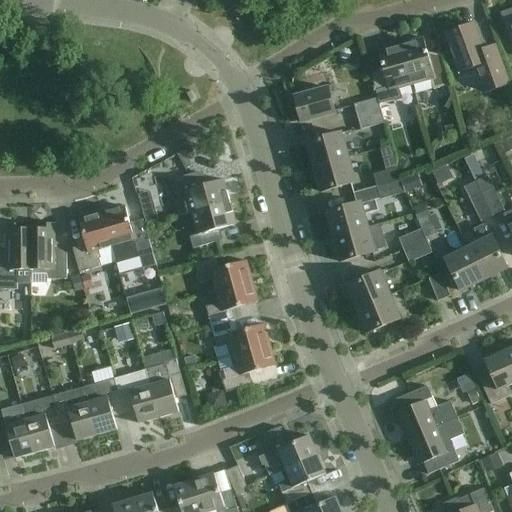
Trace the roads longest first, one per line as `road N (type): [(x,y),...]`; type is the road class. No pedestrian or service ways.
road 1 (residential): [(0,500),(335,381)]
road 2 (residential): [(335,381),(291,270),(243,89)]
road 3 (residential): [(0,187),(91,184),(243,89)]
road 4 (residential): [(447,0),(338,27),(243,89)]
road 5 (residential): [(335,381),(511,298)]
road 6 (residential): [(178,19),(37,0)]
road 7 (residential): [(391,511),(335,381)]
